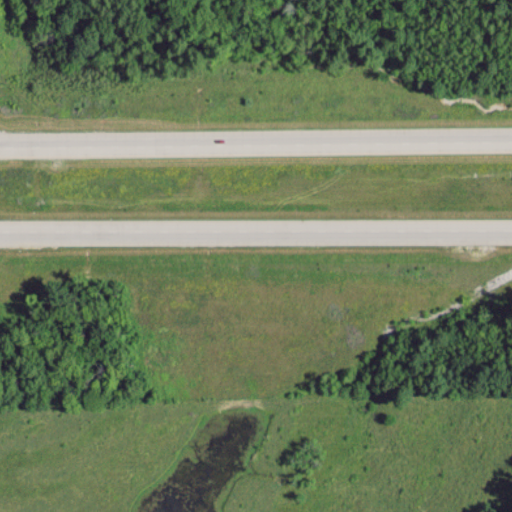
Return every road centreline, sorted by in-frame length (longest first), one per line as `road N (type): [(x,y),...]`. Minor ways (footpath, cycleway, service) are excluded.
road 1 (trunk): [(511,141),(0,145)]
road 2 (trunk): [(0,229),(511,229)]
